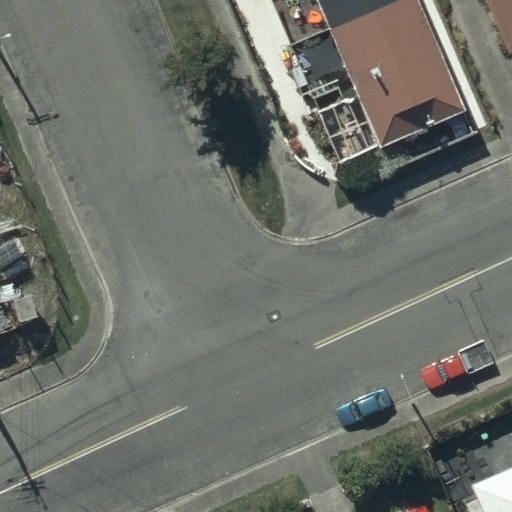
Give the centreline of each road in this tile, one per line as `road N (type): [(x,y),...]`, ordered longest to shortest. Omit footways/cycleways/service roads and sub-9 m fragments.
road 1 (unclassified): [(72,0),(235,375)]
road 2 (unclassified): [(235,375),(511,255)]
road 3 (unclassified): [(0,481),(235,375)]
